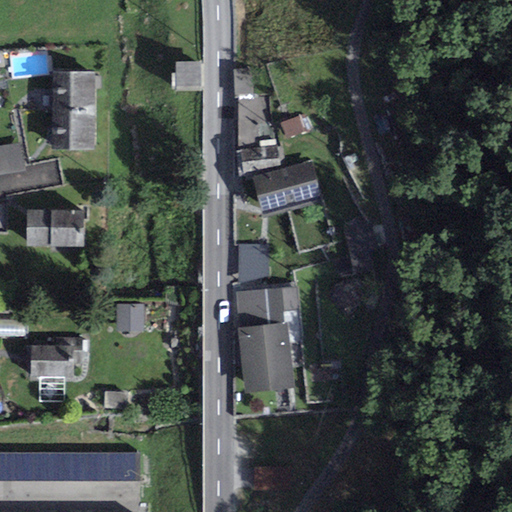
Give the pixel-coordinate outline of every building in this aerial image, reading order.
[(200,63),(175,63),(176,91),(201,91),(200,63)] [(52,72),(52,112),(94,112),(95,72),(52,72)] [(94,112),(52,112),(50,150),(94,151),(94,112)] [(21,144),(0,146),(0,176),(25,173),(21,144)] [(276,146),(235,151),(238,178),(252,177),(280,170),(276,146)] [(280,170),(252,177),(262,215),(321,200),(311,162),(280,170)] [(81,211),(27,209),(26,247),(80,248),(81,211)] [(238,245),(240,294),(268,291),(267,245),(238,245)] [(241,329),(237,330),(244,392),(294,387),(287,324),(284,325),(283,312),(297,310),(295,288),(268,291),(240,294),(237,294),(241,329)] [(116,304),(116,331),(142,331),(142,304),(116,304)] [(72,346),(30,345),(30,378),(71,379),(72,346)] [(0,480),(141,481),(141,454),(0,454),(0,480)] [(271,457),(247,457),(247,480),(271,480),(271,457)]
